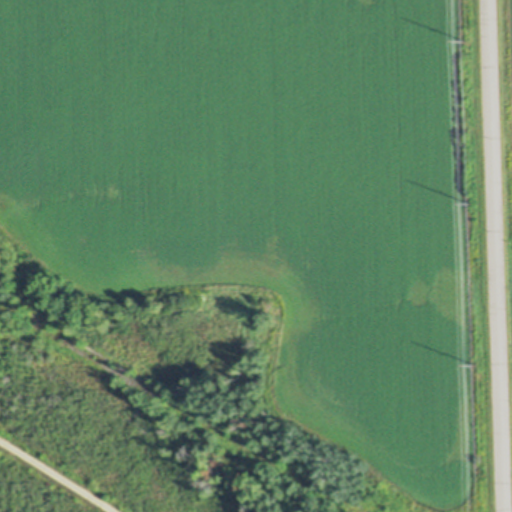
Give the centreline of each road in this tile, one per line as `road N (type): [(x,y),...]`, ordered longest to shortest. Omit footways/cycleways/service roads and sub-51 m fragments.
road 1 (residential): [(503,511),(487,0)]
road 2 (track): [(360,511),(0,300)]
